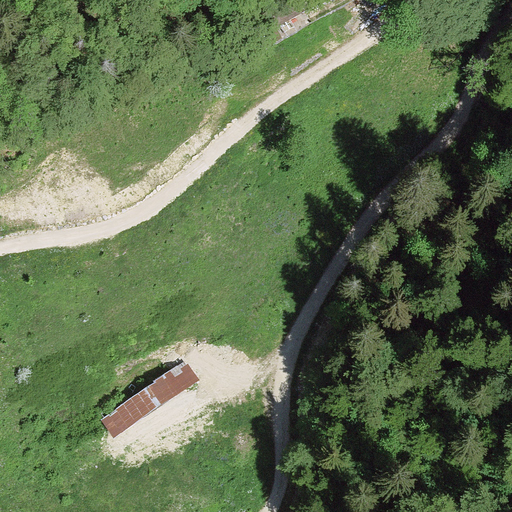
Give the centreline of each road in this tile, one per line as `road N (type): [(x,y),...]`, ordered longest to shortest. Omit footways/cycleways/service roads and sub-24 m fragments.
road 1 (track): [(260,511),(270,484),(272,385),(283,341),(364,205),(442,121),(478,40),(509,0)]
road 2 (track): [(426,0),(281,91),(157,198),(87,228),(0,247)]
